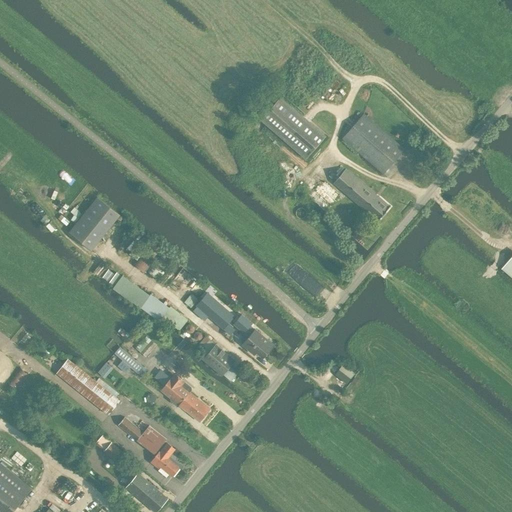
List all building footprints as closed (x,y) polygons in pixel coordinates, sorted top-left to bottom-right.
[(326,135),(281,96),(260,120),(306,159),(326,135)] [(405,149),(404,149),(365,114),(343,138),(383,173),(405,149)] [(346,169),(335,183),(354,199),(375,218),(388,205),(382,200),(346,169)] [(98,197),(70,231),(70,232),(91,249),(120,215),(98,197)] [(152,241),(134,263),(145,272),(163,250),(152,241)] [(163,251),(148,271),(160,280),(175,260),(163,251)] [(511,255),(502,268),(511,276),(511,255)] [(197,306),(193,310),(205,320),(208,316),(223,329),(235,316),(207,292),(196,305),(197,306)] [(150,295),(141,307),(159,321),(162,317),(170,308),(152,294),(150,295)] [(185,302),(192,309),(200,300),(192,294),(185,302)] [(243,314),(233,324),(245,334),(253,323),(243,314)] [(256,329),(243,345),(253,353),(252,353),(254,355),(257,352),(263,357),(274,344),(256,329)] [(147,336),(137,348),(146,356),(156,345),(147,336)] [(206,355),(204,359),(222,375),(223,374),(231,381),(238,372),(230,365),(235,360),(217,344),(216,345),(206,336),(197,347),(206,355)] [(120,346),(114,353),(123,360),(131,367),(138,374),(139,373),(145,367),(144,367),(144,366),(125,351),(120,347),(120,346)] [(120,400),(91,378),(69,360),(58,374),(109,414),(120,400)] [(113,368),(106,362),(98,372),(105,378),(113,368)] [(344,365),(339,372),(351,381),(357,374),(344,365)] [(20,367),(7,385),(15,391),(28,374),(20,367)] [(177,406),(180,405),(190,392),(192,390),(191,387),(175,374),(171,379),(159,370),(154,376),(166,386),(162,390),(171,397),(171,401),(177,406)] [(210,408),(190,392),(180,405),(200,421),(210,408)] [(125,417),(119,425),(155,454),(167,439),(149,425),(144,432),(125,417)] [(95,443),(105,451),(118,462),(125,453),(112,442),(103,434),(95,443)] [(151,462),(156,466),(158,464),(172,476),(179,468),(168,458),(175,449),(168,443),(161,452),(160,452),(151,462)] [(0,511),(14,511),(32,489),(0,462),(0,511)] [(127,487),(155,511),(156,511),(168,498),(139,473),(127,487)]
